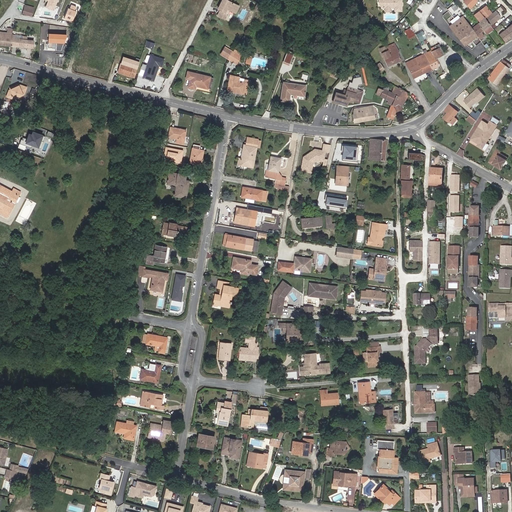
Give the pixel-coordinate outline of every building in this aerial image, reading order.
[(57,0),(46,0),(48,1),(46,6),(54,10),(57,0)] [(221,0),(221,2),(223,3),(220,9),(218,15),(225,19),(229,9),(236,12),(239,5),(230,1),(230,0),(221,0)] [(378,0),(379,0),(379,3),(383,7),(385,7),(390,7),(395,6),(395,10),(402,10),(401,5),(402,4),(402,1),(401,1),(401,0),(378,0)] [(79,7),(69,3),(63,18),(73,22),(79,7)] [(23,13),(31,16),(33,8),(25,6),(23,13)] [(490,30),(493,28),(490,25),(485,18),(491,13),(486,6),(474,15),(479,22),(478,23),(483,30),(487,35),(491,31),(490,30)] [(485,18),(490,25),(500,18),(495,11),(491,13),(485,18)] [(476,36),(477,35),(471,28),(470,27),(462,16),(449,26),(463,45),(476,36)] [(471,28),(477,35),(483,30),(478,23),(471,28)] [(511,24),(499,35),(505,43),(511,37),(511,24)] [(0,44),(11,46),(12,35),(12,31),(13,29),(8,28),(7,33),(0,31),(0,44)] [(414,36),(410,28),(405,31),(409,38),(414,36)] [(66,34),(49,33),(48,42),(64,43),(66,34)] [(12,35),(11,46),(32,48),(33,41),(26,40),(26,37),(12,35)] [(385,46),(380,48),(388,66),(401,60),(397,53),(399,52),(394,43),(386,47),(385,46)] [(220,54),(228,59),(234,49),(226,45),(220,54)] [(424,54),(427,62),(431,69),(438,65),(435,59),(445,54),(441,46),(424,54)] [(234,49),(228,59),(236,64),(242,54),(234,49)] [(283,61),(289,63),(293,53),(288,50),(283,61)] [(427,62),(424,54),(415,58),(419,66),(427,62)] [(162,66),(164,59),(150,55),(143,77),(153,80),(155,75),(158,65),(162,66)] [(139,62),(135,61),(122,57),(118,72),(134,77),(139,62)] [(419,66),(415,58),(406,63),(410,71),(419,66)] [(510,65),(503,60),(501,63),(501,62),(489,78),(497,84),(509,68),(510,65)] [(427,62),(419,66),(423,73),(431,69),(427,62)] [(423,73),(419,66),(410,71),(413,78),(423,73)] [(213,77),(187,71),(186,78),(189,79),(188,87),(195,89),(196,86),(210,89),(213,77)] [(311,75),(304,72),(301,79),(307,82),(311,75)] [(234,76),(230,75),(227,90),(249,95),(252,80),(249,80),(248,83),(240,81),(238,81),(233,80),(234,76)] [(304,96),(306,85),(283,82),(281,100),(289,102),(290,94),(304,96)] [(27,87),(19,85),(9,89),(6,97),(14,99),(24,95),(27,87)] [(355,93),(356,89),(347,86),(345,95),(336,92),(333,101),(346,105),(348,100),(352,101),(355,93)] [(399,88),(394,86),(391,93),(396,95),(403,98),(406,92),(399,88)] [(396,95),(391,93),(390,93),(378,88),(376,94),(393,101),(396,95)] [(468,97),(462,102),(469,109),(476,102),(476,103),(483,97),(476,89),(470,95),(471,96),(469,98),(468,97)] [(409,93),(406,92),(403,98),(399,105),(401,106),(409,93)] [(396,95),(393,101),(392,104),(400,100),(403,98),(396,95)] [(399,105),(403,98),(400,100),(392,104),(396,112),(402,109),(401,106),(399,105)] [(396,112),(392,104),(386,116),(393,119),(396,112)] [(458,112),(449,105),(445,110),(448,113),(444,118),(453,125),(457,119),(454,117),(458,112)] [(359,112),(359,108),(359,107),(354,108),(353,115),(354,123),(374,119),(372,106),(364,107),(365,111),(359,112)] [(470,115),(477,120),(481,113),(476,108),(470,115)] [(474,125),(477,120),(470,115),(467,120),(474,125)] [(479,144),(478,146),(484,150),(488,145),(485,143),(499,121),(493,117),(484,131),(478,127),(471,139),(479,144)] [(186,130),(170,127),(168,137),(177,139),(177,143),(183,144),(186,130)] [(21,137),(18,148),(30,152),(32,145),(39,147),(44,134),(30,130),(28,139),(21,137)] [(253,139),(251,146),(246,145),(244,145),(242,159),(239,158),(238,165),(253,167),(258,140),(253,139)] [(384,161),(386,140),(371,139),(369,160),(384,161)] [(200,146),(193,144),(190,163),(201,165),(204,150),(200,150),(200,146)] [(357,145),(342,144),(341,160),(356,161),(357,145)] [(500,151),(497,149),(489,162),(501,169),(506,160),(507,157),(499,153),(500,151)] [(303,158),(301,171),(311,172),(312,163),(317,161),(319,161),(320,159),(323,160),(324,159),(325,151),(323,151),(318,150),(317,151),(313,151),(303,158)] [(281,179),(281,176),(278,172),(281,158),(271,157),(269,165),(267,164),(266,170),(267,170),(266,176),(277,179),(281,179)] [(408,195),(409,182),(410,166),(402,165),(401,189),(401,194),(408,195)] [(337,167),(336,171),(338,172),(338,177),(347,178),(348,168),(337,167)] [(428,183),(440,184),(441,170),(430,169),(428,183)] [(184,184),(185,180),(186,175),(169,172),(167,184),(177,186),(175,196),(186,198),(188,185),(184,184)] [(460,174),(451,174),(450,191),(460,191),(460,174)] [(347,178),(338,177),(338,181),(341,181),(341,185),(347,186),(348,181),(347,181),(347,178)] [(401,194),(401,197),(411,198),(413,182),(409,182),(408,195),(401,194)] [(279,190),(288,192),(289,187),(285,186),(276,184),(276,187),(279,188),(279,190)] [(19,195),(12,192),(0,185),(0,213),(7,217),(19,195)] [(253,203),(254,199),(266,201),(267,191),(243,187),(241,197),(246,198),(245,201),(253,203)] [(348,196),(324,192),(323,204),(346,207),(348,196)] [(460,195),(450,195),(450,212),(460,212),(460,195)] [(471,228),(471,237),(479,237),(479,207),(471,207),(471,215),(470,215),(470,228),(471,228)] [(237,219),(235,218),(234,222),(249,225),(250,221),(254,222),(256,211),(239,208),(237,219)] [(364,216),(356,215),(355,222),(363,223),(364,216)] [(303,228),(322,226),(321,217),(302,219),(303,228)] [(189,227),(177,225),(177,224),(164,222),(162,234),(177,237),(178,231),(188,232),(189,227)] [(381,234),(383,234),(384,234),(385,229),(386,229),(387,225),(372,223),(370,238),(371,239),(370,244),(380,246),(381,240),(381,237),(380,236),(381,234)] [(494,235),(509,236),(509,228),(494,227),(494,235)] [(257,240),(224,234),(222,245),(228,246),(255,251),(257,240)] [(422,241),(418,241),(418,242),(409,242),(409,251),(413,251),(413,260),(422,260),(422,241)] [(440,242),(430,242),(430,265),(431,264),(439,265),(440,265),(440,242)] [(146,264),(153,265),(154,261),(163,263),(166,247),(156,245),(154,256),(148,255),(147,259),(143,259),(142,259),(141,261),(142,263),(146,263),(146,264)] [(501,246),(500,265),(511,265),(511,260),(511,261),(511,259),(511,247),(501,246)] [(337,247),(336,256),(352,259),(352,258),(353,254),(353,249),(337,247)] [(448,270),(458,270),(459,257),(459,247),(449,247),(449,257),(448,257),(448,270)] [(478,257),(470,256),(469,286),(477,286),(478,278),(479,278),(479,265),(478,265),(478,257)] [(258,265),(251,264),(251,260),(234,257),(232,268),(242,270),(242,273),(249,274),(249,273),(256,275),(258,265)] [(294,270),(309,272),(311,259),(295,257),(295,264),(278,262),(277,270),(294,272),(294,270)] [(384,270),(385,269),(386,259),(376,258),(375,270),(369,269),(368,278),(383,280),(384,275),(383,275),(384,270)] [(153,275),(151,289),(162,291),(164,279),(167,280),(168,274),(143,269),(143,267),(140,266),(138,275),(148,277),(148,274),(153,275)] [(511,272),(511,270),(500,270),(499,289),(510,289),(511,277),(511,275),(511,272)] [(176,274),(172,299),(181,301),(183,292),(181,292),(182,285),(184,286),(186,276),(176,274)] [(215,293),(212,305),(218,306),(218,305),(229,307),(232,295),(237,296),(238,288),(229,286),(230,283),(219,280),(217,288),(224,289),(223,295),(215,293)] [(273,302),(284,303),(285,299),(285,298),(284,298),(293,287),(285,281),(275,292),(273,302)] [(327,298),(337,299),(338,286),(310,283),(309,296),(318,297),(319,294),(327,295),(327,298)] [(361,292),(360,302),(384,304),(385,293),(381,293),(380,296),(365,294),(366,292),(361,292)] [(430,294),(414,294),(414,305),(416,306),(418,306),(420,304),(430,304),(430,294)] [(282,315),(284,303),(273,302),(271,313),(282,315)] [(499,305),(499,303),(489,303),(489,312),(499,312),(499,318),(506,318),(506,320),(510,321),(510,306),(499,305)] [(511,303),(499,303),(499,305),(510,306),(510,321),(511,320),(511,303)] [(467,329),(476,329),(477,308),(469,308),(469,316),(467,316),(467,329)] [(295,333),(297,333),(297,324),(287,324),(286,332),(286,343),(296,343),(301,343),(301,337),(299,337),(299,334),(295,334),(295,333)] [(435,337),(437,337),(437,330),(429,330),(430,337),(428,337),(426,340),(422,340),(417,347),(415,347),(416,363),(425,363),(425,355),(425,351),(431,344),(434,344),(434,343),(434,342),(435,342),(435,337)] [(148,334),(146,344),(155,345),(154,351),(164,352),(167,338),(148,334)] [(250,337),(245,337),(245,342),(248,342),(248,348),(239,348),(239,359),(257,360),(257,347),(256,347),(256,343),(253,343),(253,338),(250,338),(250,337)] [(220,343),(219,359),(229,360),(231,344),(220,343)] [(377,356),(379,356),(379,352),(381,351),(380,347),(379,347),(367,347),(368,366),(378,366),(378,360),(377,356)] [(315,354),(305,355),(305,364),(306,368),(304,368),(305,375),(329,373),(329,364),(320,365),(320,366),(316,366),(315,354)] [(142,369),(141,380),(158,382),(161,366),(152,364),(151,371),(142,369)] [(478,374),(469,375),(470,395),(481,394),(480,382),(479,382),(478,374)] [(371,402),(370,392),(369,382),(358,383),(360,403),(371,402)] [(329,403),(329,405),(338,404),(337,393),(327,394),(327,390),(320,391),(321,404),(329,403)] [(147,392),(144,407),(163,410),(164,406),(160,405),(161,399),(162,399),(163,395),(147,392)] [(415,392),(416,412),(434,411),(434,401),(430,401),(430,392),(415,392)] [(218,402),(214,423),(227,425),(231,402),(225,401),(225,403),(218,402)] [(253,415),(250,415),(245,415),(243,427),(249,427),(250,420),(254,420),(267,422),(268,408),(260,407),(260,410),(253,409),(253,415)] [(392,409),(383,410),(384,424),(385,424),(386,429),(392,429),(391,424),(398,423),(397,413),(392,413),(392,409)] [(165,439),(166,432),(169,433),(172,422),(164,420),(163,426),(151,423),(149,436),(165,439)] [(124,438),(133,440),(136,425),(117,422),(115,431),(125,433),(124,438)] [(427,436),(436,435),(436,427),(427,427),(427,436)] [(196,446),(212,449),(214,436),(199,433),(196,446)] [(231,453),(230,455),(230,456),(238,458),(242,440),(224,437),(222,452),(231,453)] [(309,444),(312,444),(313,438),(303,437),(302,441),(293,440),(292,450),(301,451),(301,453),(307,454),(308,451),(309,444)] [(393,457),(394,441),(377,440),(376,450),(379,450),(378,472),(396,473),(396,469),(392,469),(393,457)] [(342,453),(343,443),(331,441),(330,448),(327,448),(326,455),(334,456),(334,453),(337,453),(342,453)] [(430,461),(429,458),(441,455),(437,442),(428,444),(429,448),(418,451),(421,463),(430,461)] [(467,463),(473,463),(472,452),(464,453),(464,448),(454,448),(455,454),(456,454),(456,462),(467,461),(467,463)] [(505,458),(506,449),(491,449),(490,467),(497,467),(497,462),(502,462),(502,458),(505,458)] [(262,467),(262,466),(266,466),(268,455),(264,454),(264,455),(250,452),(247,465),(261,468),(262,467)] [(6,476),(13,478),(14,475),(17,476),(18,471),(15,471),(10,470),(7,469),(6,476)] [(290,482),(285,481),(284,486),(301,489),(302,484),(301,484),(302,477),(303,477),(304,472),(287,470),(286,475),(291,475),(290,482)] [(333,482),(339,482),(339,483),(341,484),(341,485),(348,485),(348,484),(352,484),(353,474),(334,472),(333,482)] [(511,473),(501,474),(502,481),(511,480),(511,473)] [(111,476),(102,474),(101,479),(103,479),(100,489),(102,492),(112,495),(113,491),(111,490),(113,482),(109,481),(111,476)] [(353,474),(352,484),(348,484),(348,485),(355,486),(356,474),(353,474)] [(454,476),(454,485),(459,484),(464,484),(464,480),(464,479),(458,479),(458,475),(454,476)] [(468,496),(468,494),(474,493),(474,488),(474,480),(464,480),(464,484),(459,484),(459,489),(461,489),(462,497),(468,496)] [(145,483),(137,481),(135,488),(131,486),(128,495),(133,496),(133,495),(141,497),(142,494),(150,496),(153,494),(155,486),(148,484),(148,485),(145,484),(145,483)] [(392,494),(390,491),(382,484),(376,491),(380,494),(378,496),(385,502),(386,501),(389,504),(391,501),(397,495),(394,492),(392,494)] [(431,501),(431,502),(436,502),(436,486),(427,486),(427,491),(416,491),(416,503),(421,503),(421,501),(431,501)] [(171,490),(165,489),(163,496),(169,498),(171,490)] [(501,502),(501,503),(507,503),(506,490),(492,491),(492,502),(501,502)] [(397,495),(391,501),(394,504),(400,497),(397,495)] [(106,503),(95,500),(94,505),(95,505),(93,511),(104,511),(105,508),(106,503)] [(199,502),(194,501),(190,511),(207,511),(209,506),(201,504),(199,503),(199,502)] [(166,503),(163,511),(180,511),(182,507),(176,505),(176,506),(173,506),(174,505),(166,503)]
